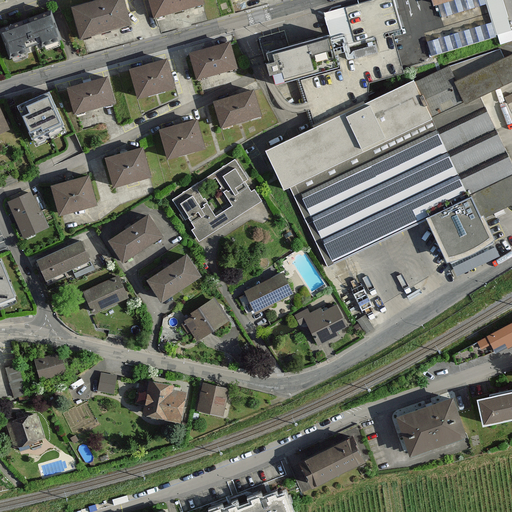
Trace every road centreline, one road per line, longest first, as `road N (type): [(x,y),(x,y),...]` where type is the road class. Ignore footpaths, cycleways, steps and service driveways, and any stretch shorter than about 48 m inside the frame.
road 1 (residential): [(43,334),(286,387),(347,363),(511,262)]
road 2 (residential): [(511,361),(348,412),(181,486),(94,511)]
road 3 (tertiary): [(311,0),(0,92)]
road 4 (residential): [(0,197),(253,76)]
road 5 (residential): [(0,212),(47,315),(43,334)]
